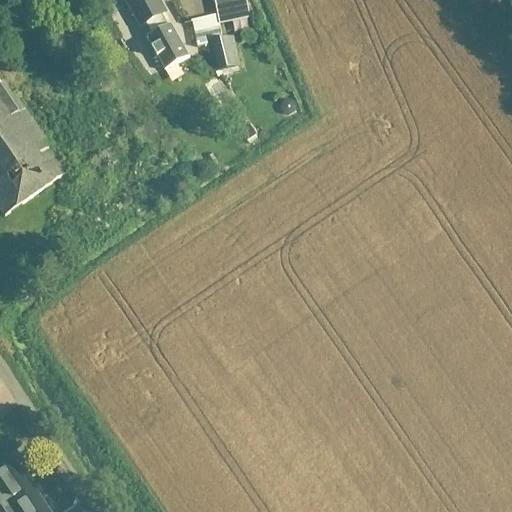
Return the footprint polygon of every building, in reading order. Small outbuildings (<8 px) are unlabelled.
[(154,0),(124,0),(141,30),(145,27),(151,37),(145,41),(164,74),(188,60),(170,27),(167,29),(161,18),(164,17),(154,0)] [(212,0),(218,26),(248,19),(243,0),(212,0)] [(231,41),(207,47),(213,75),(237,70),(231,41)] [(9,72),(0,78),(0,139),(37,114),(36,112),(44,107),(53,119),(76,103),(56,73),(24,94),(9,72)] [(221,107),(231,101),(218,81),(208,87),(221,107)] [(0,510),(1,511),(32,492),(20,472),(13,463),(0,471),(0,510)] [(46,511),(32,492),(1,511),(46,511)]
